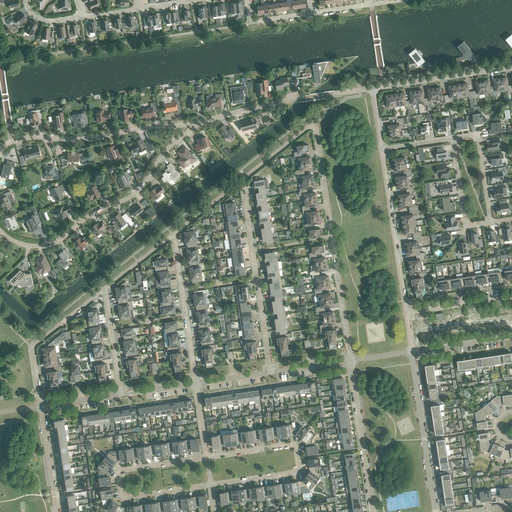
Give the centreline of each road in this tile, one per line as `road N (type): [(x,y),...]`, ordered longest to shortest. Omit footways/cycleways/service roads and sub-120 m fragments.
road 1 (residential): [(241,180),(313,125),(349,361)]
road 2 (residential): [(197,123),(130,196),(87,215),(58,243),(24,247),(0,231)]
road 3 (residential): [(206,458),(122,470),(120,496),(210,485)]
road 4 (residential): [(210,485),(294,472),(298,456),(292,445),(206,458)]
road 5 (residential): [(0,149),(24,138),(197,123)]
road 6 (residential): [(271,373),(241,180)]
road 7 (residential): [(406,313),(381,149)]
road 8 (tertiary): [(435,511),(411,352)]
road 9 (residential): [(372,511),(349,361)]
road 10 (residential): [(40,407),(32,348),(105,293)]
road 11 (residential): [(195,384),(172,237)]
road 12 (residential): [(372,88),(511,68)]
